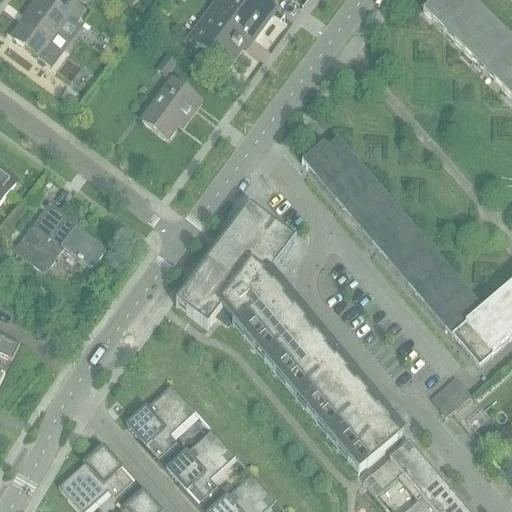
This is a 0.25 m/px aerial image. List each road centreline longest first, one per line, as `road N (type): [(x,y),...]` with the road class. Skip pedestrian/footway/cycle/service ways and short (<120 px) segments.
road 1 (residential): [(326,224),(306,297),(491,511)]
road 2 (residential): [(174,248),(0,105)]
road 3 (residential): [(326,224),(473,386)]
road 4 (residential): [(65,401),(174,248)]
road 5 (residential): [(254,139),(362,0)]
road 6 (residential): [(65,401),(168,511)]
road 7 (residential): [(174,248),(254,139)]
road 8 (residential): [(10,511),(65,401)]
